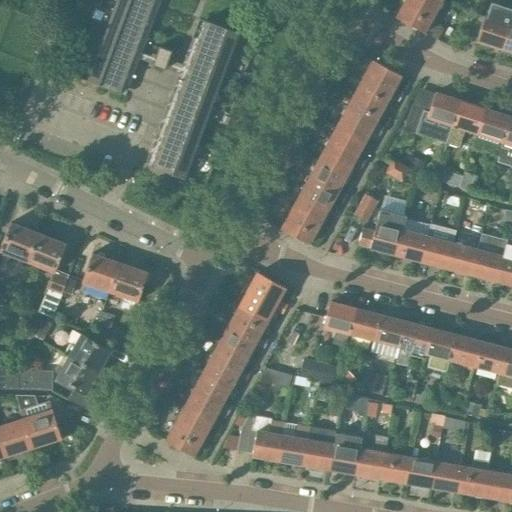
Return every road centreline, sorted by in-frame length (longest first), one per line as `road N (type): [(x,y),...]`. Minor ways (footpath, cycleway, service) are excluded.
road 1 (residential): [(511,322),(225,240)]
road 2 (residential): [(225,240),(343,24)]
road 3 (residential): [(101,482),(210,264)]
road 4 (residential): [(101,482),(203,488),(340,511)]
road 5 (residential): [(210,264),(0,162)]
road 6 (residential): [(511,89),(343,24)]
